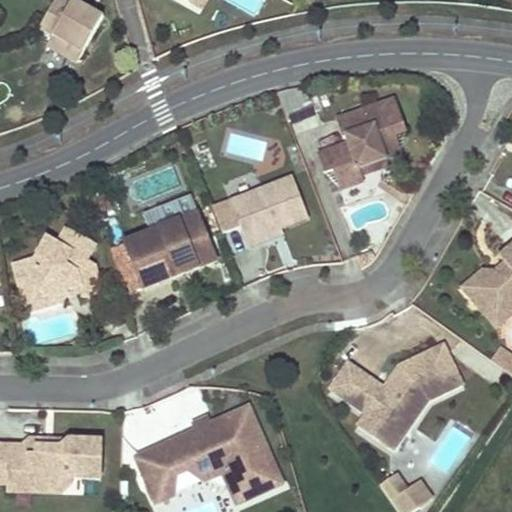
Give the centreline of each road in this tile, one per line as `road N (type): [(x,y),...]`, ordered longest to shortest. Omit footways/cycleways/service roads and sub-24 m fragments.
road 1 (residential): [(0,387),(107,386),(291,304),(385,282),(471,136),(480,55)]
road 2 (tertiary): [(480,55),(329,59),(233,80),(0,189)]
